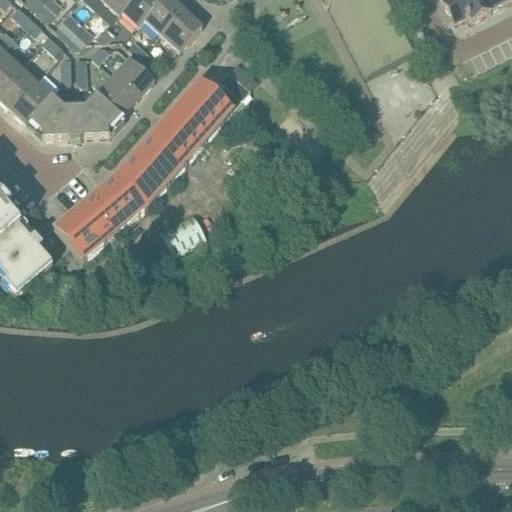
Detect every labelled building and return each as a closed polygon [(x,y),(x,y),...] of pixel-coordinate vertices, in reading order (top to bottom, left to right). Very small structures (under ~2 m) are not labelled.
[(2,0),(0,0),(0,9),(4,13),(10,7),(2,0)] [(30,0),(24,7),(23,8),(34,18),(44,8),(50,2),(48,0),(30,0)] [(108,0),(103,6),(118,21),(122,17),(121,17),(136,0),(108,0)] [(136,0),(121,17),(122,17),(137,32),(144,25),(143,24),(162,3),(162,2),(159,0),(136,0)] [(162,3),(143,24),(144,25),(161,40),(183,15),(166,0),(163,0),(162,2),(162,3)] [(471,26),(457,0),(438,0),(453,28),(465,22),(466,23),(468,22),(471,26)] [(457,0),(471,26),(490,17),(481,0),(457,0)] [(481,0),(490,17),(491,16),(490,15),(506,7),(502,0),(481,0)] [(44,8),(34,18),(46,29),(47,28),(55,19),(61,12),(50,2),(44,8)] [(18,13),(11,20),(23,31),(29,24),(18,13)] [(183,15),(161,40),(179,57),(202,32),(183,15)] [(69,19),(57,33),(57,38),(66,46),(81,30),(69,19)] [(29,24),(23,31),(25,33),(35,42),(41,35),(29,24)] [(81,30),(66,46),(75,54),(80,54),(92,41),(81,30)] [(107,32),(96,44),(100,48),(105,48),(114,39),(107,32)] [(0,60),(3,57),(14,45),(6,37),(5,37),(3,38),(0,35),(0,60)] [(49,42),(42,49),(54,59),(56,57),(60,52),(49,42)] [(133,47),(127,53),(139,64),(145,57),(133,47)] [(100,54),(91,63),(98,69),(109,57),(105,54),(100,54)] [(3,57),(0,60),(0,94),(20,72),(3,57)] [(145,57),(139,64),(150,75),(156,68),(145,57)] [(81,64),(76,65),(76,78),(85,78),(85,68),(81,64)] [(129,64),(112,82),(137,105),(154,86),(129,64)] [(64,65),(60,69),(61,79),(70,78),(69,65),(64,65)] [(0,94),(0,106),(10,115),(36,87),(20,72),(0,94)] [(70,78),(61,79),(61,90),(61,92),(67,92),(70,88),(70,78)] [(85,78),(76,78),(76,88),(80,91),(85,91),(85,89),(85,78)] [(223,90),(215,99),(233,115),(250,97),(228,78),(220,87),(223,90)] [(112,82),(96,99),(121,122),(137,105),(112,82)] [(101,194),(53,234),(71,255),(82,268),(148,213),(233,116),(214,100),(200,87),(199,86),(170,120),(143,150),(120,176),(116,181),(101,194)] [(36,87),(10,115),(25,129),(51,101),(36,87)] [(84,112),(74,113),(76,148),(79,148),(83,143),(109,142),(109,135),(121,122),(96,99),(84,112)] [(51,101),(25,129),(26,130),(29,127),(42,138),(42,145),(67,144),(69,145),(72,148),(76,148),(74,113),(64,113),(51,101)] [(0,286),(15,304),(52,271),(18,234),(20,233),(0,210),(0,286)] [(191,216),(159,234),(175,263),(207,245),(191,216)]
